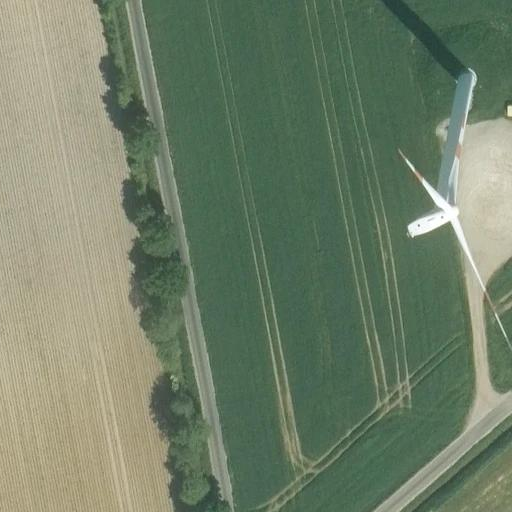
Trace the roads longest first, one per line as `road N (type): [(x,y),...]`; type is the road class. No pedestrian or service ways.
road 1 (track): [(227,511),(132,0)]
road 2 (track): [(500,407),(476,362),(481,169)]
road 3 (track): [(511,396),(381,511)]
